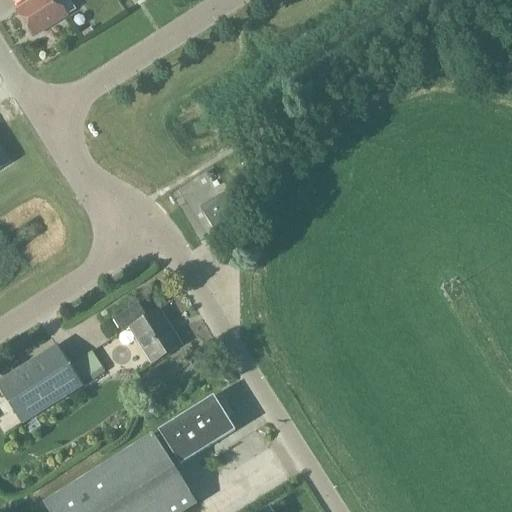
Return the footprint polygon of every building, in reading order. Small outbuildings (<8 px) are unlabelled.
[(34,0),(16,12),(32,37),(66,16),(55,0),(34,0)] [(215,233),(239,218),(224,193),(200,208),(215,233)] [(113,321),(121,334),(129,328),(151,364),(181,345),(159,310),(146,318),(138,305),(113,321)] [(92,352),(69,366),(57,346),(0,381),(0,391),(21,425),(105,373),(92,352)] [(152,437),(45,505),(44,506),(47,511),(183,511),(195,505),(168,462),(174,458),(179,466),(233,432),(212,398),(158,433),(160,436),(154,440),(152,437)]
